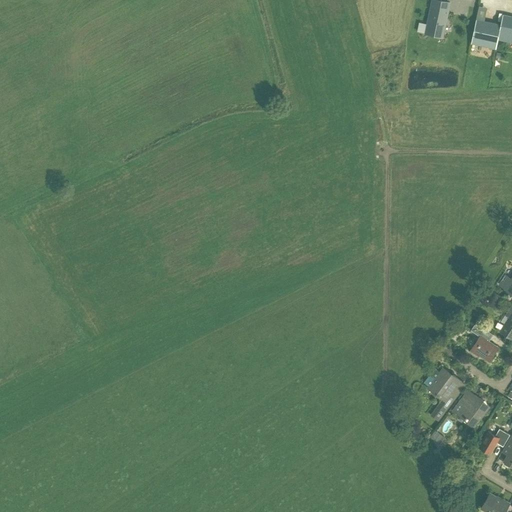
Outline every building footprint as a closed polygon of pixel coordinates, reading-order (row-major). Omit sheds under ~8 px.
[(449,3),(436,0),(432,0),(425,34),(442,38),(449,3)] [(500,27),(501,25),(476,20),(471,44),(496,49),(498,40),(500,27)] [(511,28),(500,27),(498,40),(511,43),(511,28)] [(511,339),(511,305),(505,315),(509,318),(500,332),(511,339)] [(475,323),(470,330),(479,337),(470,351),(478,356),(479,355),(489,361),(497,348),(488,342),(493,335),(475,323)] [(434,369),(424,383),(429,387),(437,393),(436,394),(439,396),(440,395),(443,398),(430,415),(438,421),(459,393),(452,389),(459,381),(443,369),(440,373),(434,369)] [(459,416),(460,414),(474,425),(488,406),(473,396),(468,404),(462,399),(453,411),(459,416)] [(499,429),(495,436),(488,432),(479,447),(490,454),(496,443),(503,446),(510,435),(499,429)] [(437,448),(440,445),(445,437),(435,430),(430,437),(434,440),(437,448)] [(511,434),(502,452),(508,455),(504,462),(511,466),(511,434)] [(481,508),(488,511),(505,511),(510,503),(502,499),(501,499),(490,493),(481,508)]
